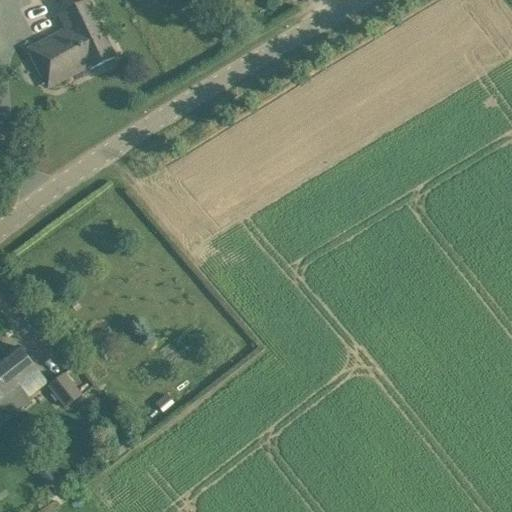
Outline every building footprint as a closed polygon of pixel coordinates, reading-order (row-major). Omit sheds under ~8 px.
[(34,44),(55,83),(81,70),(80,68),(88,64),(91,69),(114,58),(85,2),(58,14),(65,28),(34,44)] [(18,347),(0,360),(0,388),(17,410),(30,399),(18,385),(36,370),(18,347)] [(66,373),(49,387),(66,408),(83,395),(66,373)] [(0,388),(0,417),(3,421),(17,410),(0,388)] [(111,448),(118,458),(127,451),(119,442),(111,448)]
